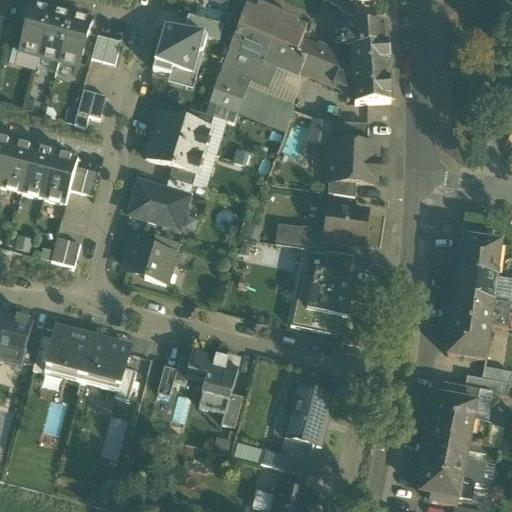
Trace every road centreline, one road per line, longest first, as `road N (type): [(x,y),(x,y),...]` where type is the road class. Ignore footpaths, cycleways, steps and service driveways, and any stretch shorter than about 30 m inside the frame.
road 1 (residential): [(86,313),(401,387)]
road 2 (residential): [(150,0),(110,159),(86,313)]
road 3 (residential): [(417,186),(401,387)]
road 4 (track): [(117,511),(165,328)]
road 5 (residential): [(411,0),(417,186)]
road 6 (residential): [(401,387),(376,511)]
